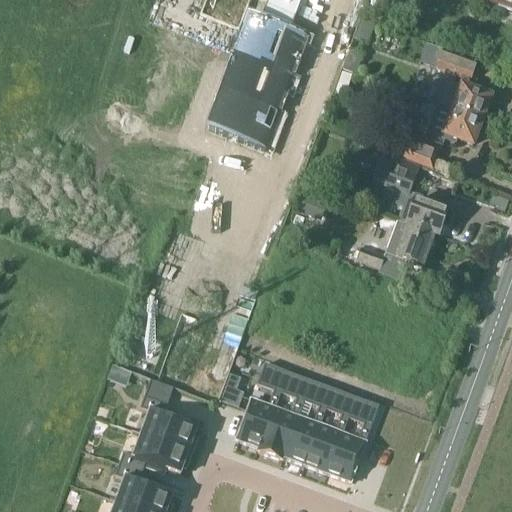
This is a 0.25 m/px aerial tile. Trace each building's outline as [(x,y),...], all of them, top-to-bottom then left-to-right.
[(237,39),(199,149),(268,176),(306,65),(284,58),(302,0),(265,0),(249,45),(237,39)] [(511,0),(482,0),(482,3),(491,6),(490,8),(504,14),(501,22),(511,26),(511,0)] [(434,32),(414,25),(411,34),(431,41),(434,32)] [(443,52),(439,61),(436,71),(443,74),(455,78),(457,72),(472,78),(478,64),(443,52)] [(344,99),(352,78),(341,74),(334,96),(344,99)] [(439,91),(439,98),(439,103),(440,109),(452,113),(452,114),(481,124),(490,100),(459,89),(454,87),(453,86),(455,78),(443,74),(441,82),(439,88),(439,91)] [(428,147),(410,140),(402,161),(433,173),(444,142),(455,146),(457,141),(473,147),(481,124),(452,114),(452,113),(436,107),(426,135),(431,138),(428,147)] [(402,209),(397,224),(410,229),(439,239),(448,214),(436,210),(437,207),(428,203),(427,207),(415,203),(417,197),(409,194),(412,186),(419,169),(392,159),(391,162),(380,158),(371,182),(382,187),(399,193),(394,207),(402,209)] [(350,268),(377,277),(397,284),(404,264),(422,271),(434,239),(438,240),(439,239),(410,229),(397,224),(384,260),(357,250),(353,261),(352,261),(350,268)] [(240,432),(236,444),(259,452),(257,455),(258,456),(274,412),(280,397),(288,376),(265,367),(257,388),(273,394),(267,409),(251,404),(247,414),(240,432)] [(274,412),(258,456),(281,464),(282,461),(297,421),(302,405),(310,384),(288,376),(280,397),(295,403),(290,418),(274,412)] [(144,399),(140,412),(149,416),(141,438),(192,457),(197,442),(194,440),(197,432),(190,429),(163,419),(167,408),(174,389),(151,381),(144,399)] [(282,461),(281,464),(282,464),(283,461),(304,469),(319,429),(325,414),(333,393),(310,384),(302,405),(303,406),(318,411),(312,426),(298,421),(297,421),(282,461)] [(225,388),(219,404),(238,411),(244,395),(225,388)] [(319,429),(304,469),(327,477),(342,437),(347,422),(355,401),(333,393),(325,414),(326,414),(340,419),(335,435),(320,429),(319,429)] [(342,437),(327,477),(350,486),(379,410),(355,401),(347,422),(348,422),(363,428),(357,443),(343,438),(342,437)] [(123,456),(119,468),(142,476),(146,466),(180,479),(183,471),(186,472),(192,457),(141,438),(133,460),(123,456)] [(119,468),(114,480),(124,483),(116,505),(134,511),(171,511),(172,509),(169,508),(172,499),(138,487),(142,476),(119,468)]
